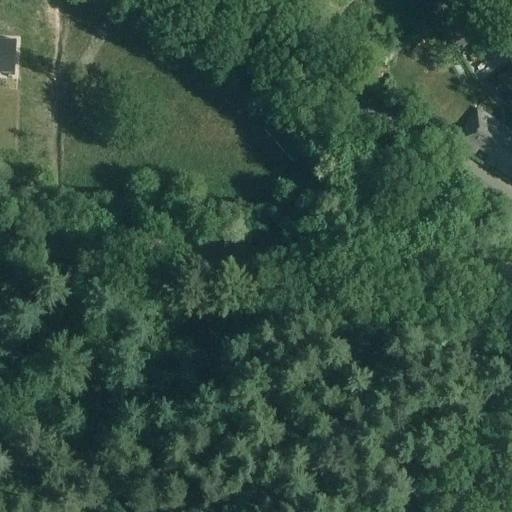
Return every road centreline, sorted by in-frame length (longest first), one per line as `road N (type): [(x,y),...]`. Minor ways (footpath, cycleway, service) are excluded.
road 1 (track): [(511,270),(0,243)]
road 2 (tertiary): [(511,199),(192,0)]
